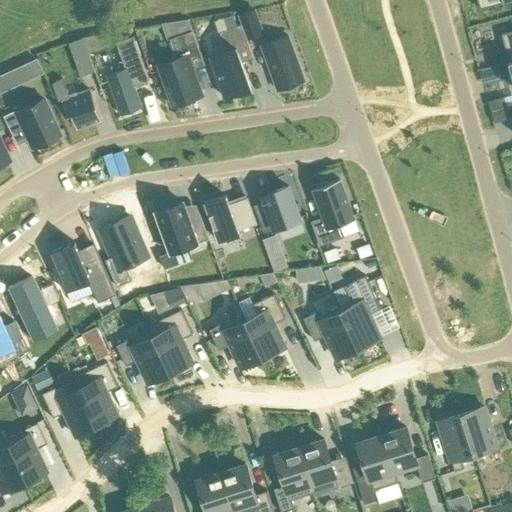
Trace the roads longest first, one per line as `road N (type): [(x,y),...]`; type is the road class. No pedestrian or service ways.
road 1 (residential): [(444,362),(331,394),(221,397),(177,410),(49,511)]
road 2 (residential): [(46,172),(128,139),(351,101)]
road 3 (residential): [(64,210),(150,181),(367,146)]
road 4 (residential): [(444,362),(367,146)]
road 5 (residential): [(436,0),(493,215)]
